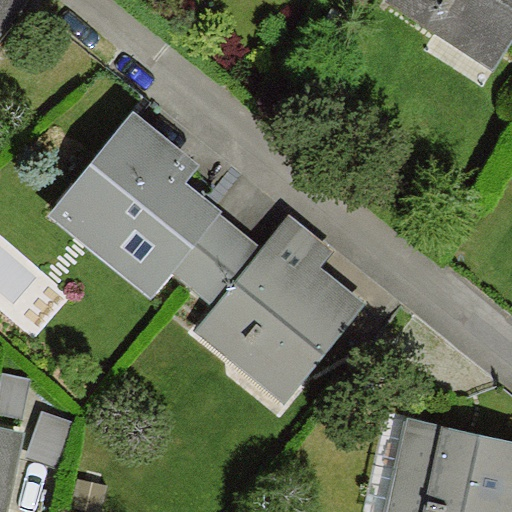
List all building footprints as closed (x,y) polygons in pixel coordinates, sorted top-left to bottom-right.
[(0,0),(0,44),(35,0),(0,0)] [(511,0),(415,0),(400,23),(501,86),(511,67),(511,0)] [(205,171),(136,116),(55,217),(159,301),(180,274),(225,310),(203,338),(292,408),(373,307),(328,271),(339,257),(293,221),(270,250),(192,187),(205,171)] [(511,511),(511,442),(420,422),(399,511),(511,511)] [(14,511),(32,435),(0,427),(0,511),(14,511)]
